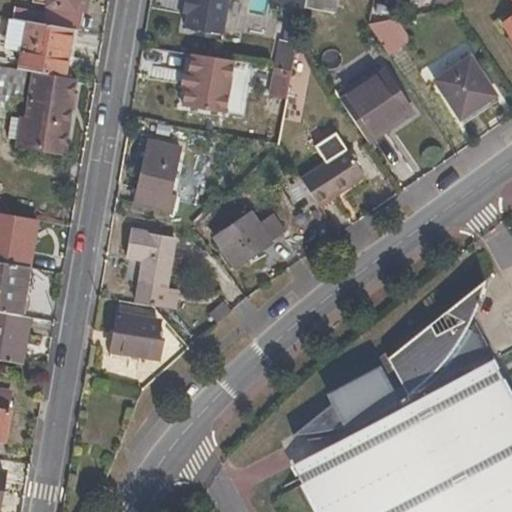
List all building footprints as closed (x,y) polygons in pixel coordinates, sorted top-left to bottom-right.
[(48,0),(48,4),(85,10),(86,0),(48,0)] [(189,0),(187,13),(185,29),(222,35),(227,0),(189,0)] [(305,0),(304,10),(334,15),(336,0),(305,0)] [(455,0),(436,0),(435,12),(454,8),(455,0)] [(511,16),(499,25),(511,44),(511,16)] [(1,49),(20,52),(17,70),(26,72),(73,80),(77,58),(65,57),(70,29),(6,18),(1,49)] [(379,43),(398,31),(391,20),(367,25),(379,43)] [(278,41),(273,68),(292,71),(297,44),(278,41)] [(494,96),(470,59),(436,82),(460,119),(477,108),(494,96)] [(0,107),(3,108),(4,98),(13,98),(17,70),(0,67),(0,107)] [(339,102),(369,145),(389,131),(386,127),(411,111),(384,71),(339,102)] [(13,148),(61,156),(73,80),(26,72),(18,121),(8,120),(5,141),(13,142),(13,148)] [(168,122),(174,89),(149,85),(143,118),(168,122)] [(460,119),(464,125),(480,114),(477,108),(460,119)] [(389,131),(413,115),(411,111),(386,127),(389,131)] [(147,140),(133,206),(171,216),(175,197),(170,196),(180,147),(147,140)] [(333,200),(365,179),(345,148),(301,178),(320,208),(333,200)] [(333,200),(320,208),(324,213),(336,205),(333,200)] [(38,221),(0,213),(0,263),(30,269),(38,221)] [(252,213),(213,239),(234,269),(284,235),(271,215),(258,223),(252,213)] [(164,310),(168,288),(176,241),(130,233),(126,259),(142,262),(134,305),(153,308),(164,310)] [(0,311),(23,316),(30,269),(0,263),(0,311)] [(309,474),(330,511),(511,511),(511,394),(477,330),(467,321),(483,280),(290,440),(307,441),(325,438),(336,435),(325,444),(335,459),(309,474)] [(168,288),(164,310),(177,312),(180,290),(168,288)] [(0,362),(23,366),(31,317),(23,316),(0,311),(0,362)] [(159,333),(153,318),(116,314),(109,353),(130,356),(161,362),(163,348),(157,347),(159,333)] [(129,362),(130,356),(109,353),(108,359),(129,362)] [(0,409),(10,411),(12,398),(0,395),(0,409)] [(0,443),(4,444),(10,411),(0,409),(0,443)]
